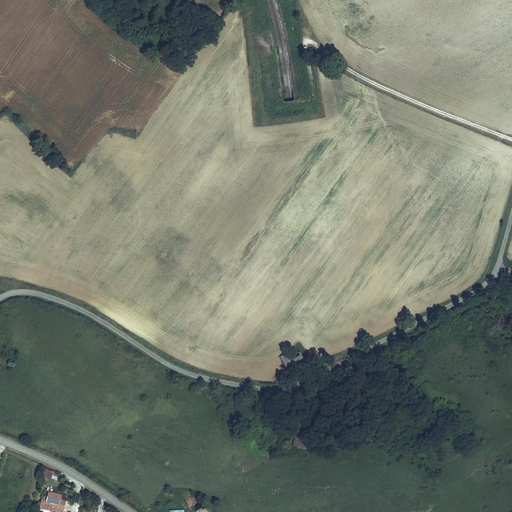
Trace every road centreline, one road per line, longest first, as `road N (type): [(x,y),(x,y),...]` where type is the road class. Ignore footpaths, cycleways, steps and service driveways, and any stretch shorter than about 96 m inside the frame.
road 1 (unclassified): [(497,268),(484,285),(335,368),(281,386),(176,368),(47,294),(0,296)]
road 2 (track): [(511,139),(373,84),(307,38),(312,88)]
road 3 (secondary): [(0,439),(130,511)]
